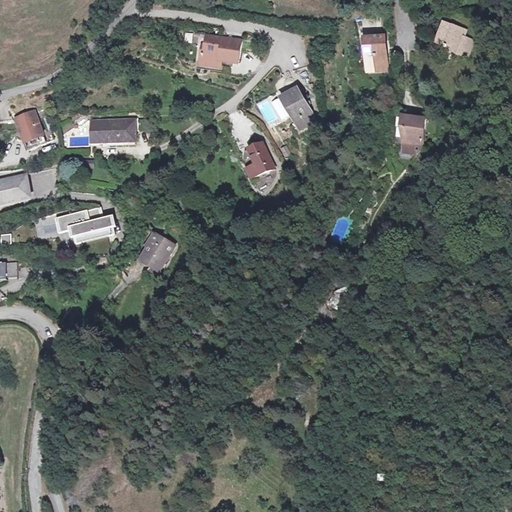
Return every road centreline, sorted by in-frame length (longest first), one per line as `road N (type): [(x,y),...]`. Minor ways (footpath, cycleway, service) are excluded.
road 1 (residential): [(0,95),(72,65),(136,0)]
road 2 (residential): [(0,313),(32,317),(51,341),(37,435)]
